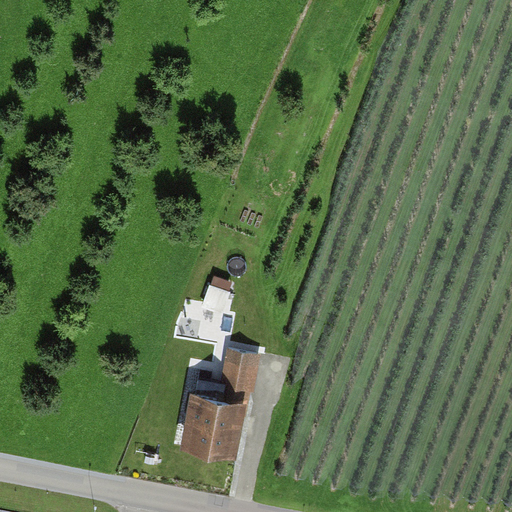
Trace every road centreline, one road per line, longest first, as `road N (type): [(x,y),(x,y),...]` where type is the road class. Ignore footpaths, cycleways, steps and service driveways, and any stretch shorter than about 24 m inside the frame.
road 1 (track): [(311,0),(105,495)]
road 2 (residential): [(0,474),(214,511)]
